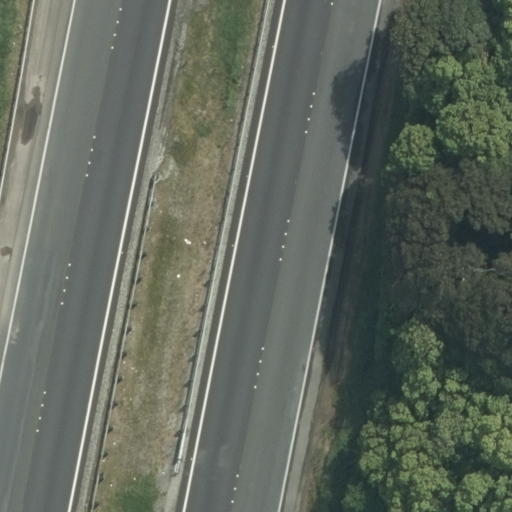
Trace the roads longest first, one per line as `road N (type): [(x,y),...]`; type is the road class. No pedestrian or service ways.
road 1 (motorway): [(334,0),(230,511)]
road 2 (motorway): [(23,511),(122,0)]
